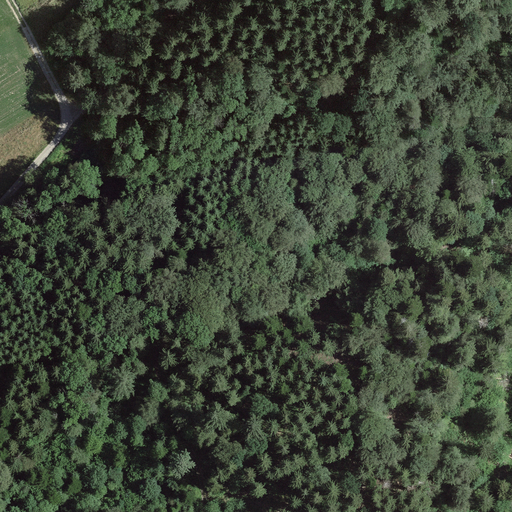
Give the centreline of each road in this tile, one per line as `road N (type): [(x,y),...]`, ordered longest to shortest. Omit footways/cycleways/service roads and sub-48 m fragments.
road 1 (track): [(0,249),(37,272),(119,294),(138,310),(200,467),(205,511)]
road 2 (track): [(208,0),(0,203)]
road 3 (track): [(74,125),(6,0)]
